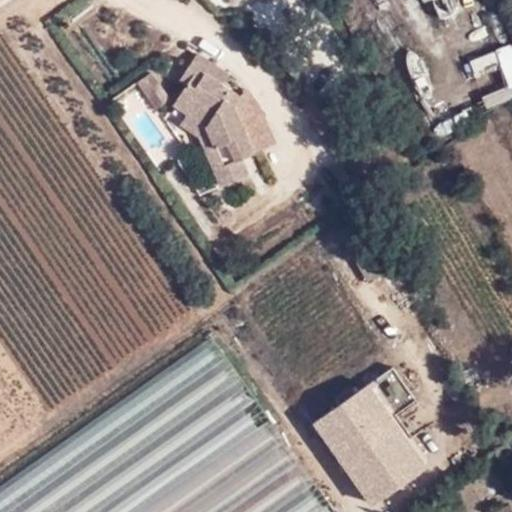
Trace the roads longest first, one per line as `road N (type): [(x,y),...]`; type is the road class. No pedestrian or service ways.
road 1 (track): [(23,0),(205,264),(207,282),(202,320),(0,461)]
road 2 (track): [(202,320),(249,363),(352,511)]
